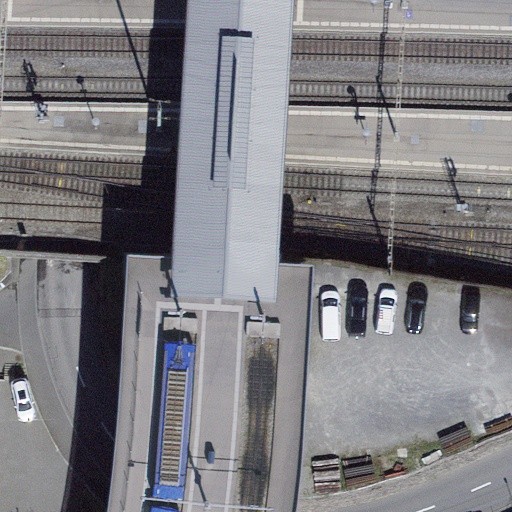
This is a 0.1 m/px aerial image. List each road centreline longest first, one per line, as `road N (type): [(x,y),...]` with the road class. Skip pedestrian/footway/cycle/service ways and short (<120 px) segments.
road 1 (residential): [(65,320),(78,0)]
road 2 (residential): [(178,511),(140,480),(102,426),(65,320)]
